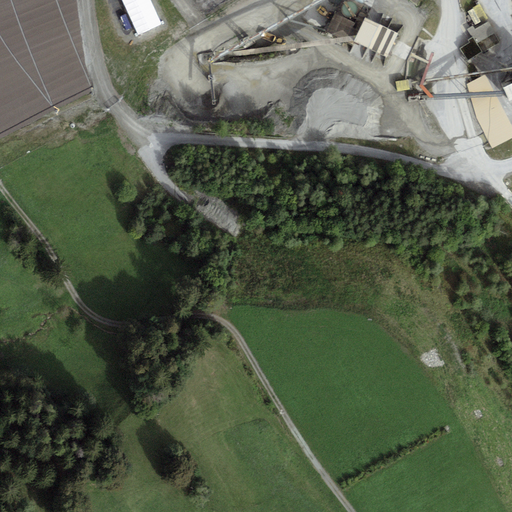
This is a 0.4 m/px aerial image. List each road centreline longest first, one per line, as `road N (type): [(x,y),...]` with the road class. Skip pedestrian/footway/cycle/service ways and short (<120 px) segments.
road 1 (track): [(0,185),(94,316),(112,324),(232,329)]
road 2 (track): [(352,511),(232,329)]
